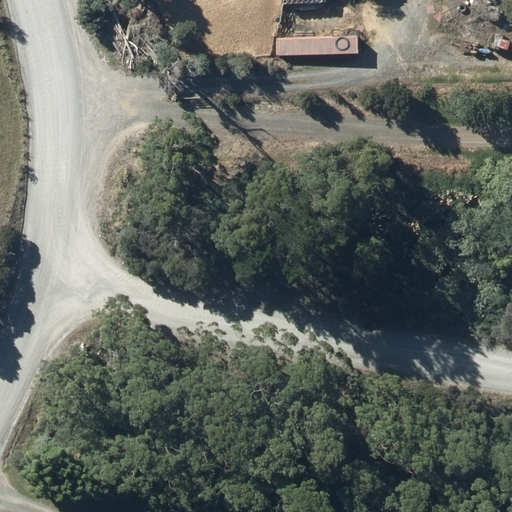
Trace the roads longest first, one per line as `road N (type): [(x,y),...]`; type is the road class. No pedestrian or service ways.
road 1 (unclassified): [(511,368),(45,241)]
road 2 (unknown): [(58,88),(511,83)]
road 3 (unclassified): [(45,241),(61,162),(43,0)]
